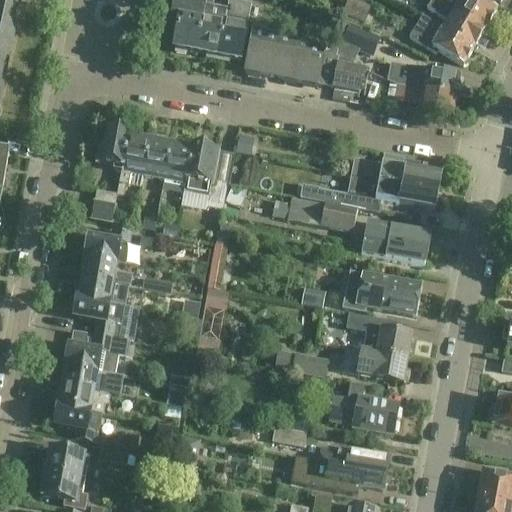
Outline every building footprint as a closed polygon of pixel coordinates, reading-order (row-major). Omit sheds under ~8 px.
[(0,0),(0,105),(22,0),(21,0),(0,0)] [(186,57),(187,54),(197,56),(206,8),(207,3),(207,0),(164,0),(163,3),(173,5),(172,15),(177,16),(174,34),(177,34),(173,52),(176,52),(176,55),(186,57)] [(475,50),(487,31),(456,12),(437,0),(435,0),(429,10),(450,23),(444,31),(475,50)] [(437,0),(456,12),(487,31),(497,14),(475,0),(437,0)] [(487,0),(501,8),(505,0),(487,0)] [(350,2),(344,17),(366,26),(372,11),(350,2)] [(197,56),(208,58),(207,61),(218,63),(219,60),(228,12),(214,10),(215,4),(207,3),(206,8),(197,56)] [(219,60),(218,63),(229,65),(230,62),(241,64),(252,7),(230,3),(228,12),(219,60)] [(321,18),(313,37),(326,42),(334,23),(321,18)] [(464,69),(475,50),(444,31),(424,18),(410,41),(438,57),(439,54),(464,69)] [(250,44),(244,74),(325,89),(332,91),(338,60),(340,53),(253,28),(250,44)] [(340,53),(338,60),(349,65),(355,52),(372,60),(380,40),(350,28),(342,45),(343,46),(340,53)] [(338,70),(340,63),(349,65),(338,60),(332,91),(360,97),(365,75),(338,70)] [(387,82),(399,88),(456,99),(460,81),(390,67),(387,82)] [(453,119),(456,99),(399,88),(396,104),(420,108),(419,112),(453,119)] [(129,136),(119,134),(120,132),(110,130),(110,132),(108,132),(105,149),(100,148),(97,164),(114,168),(113,173),(121,174),(129,140),(129,136)] [(248,156),(251,141),(237,138),(234,153),(248,156)] [(139,140),(139,142),(129,140),(121,174),(119,187),(126,188),(128,189),(131,176),(142,179),(150,142),(139,140)] [(171,149),(160,146),(161,144),(150,142),(142,179),(164,183),(171,149)] [(184,195),(186,187),(194,149),(182,147),(182,150),(171,149),(164,183),(162,194),(184,198),(184,195)] [(214,153),(212,153),(212,150),(203,148),(202,151),(194,149),(186,187),(184,195),(209,200),(211,187),(212,187),(213,184),(216,170),(211,169),(214,153)] [(0,206),(9,155),(0,153),(0,206)] [(378,185),(378,184),(439,196),(442,179),(402,172),(404,161),(383,158),(382,168),(354,163),(351,180),(357,181),(378,185)] [(378,184),(378,185),(357,181),(354,198),(381,203),(400,206),(399,207),(435,213),(439,196),(378,184)] [(222,216),(228,186),(213,184),(212,187),(211,187),(209,200),(206,213),(222,216)] [(119,187),(117,197),(117,198),(124,199),(126,188),(119,187)] [(227,205),(233,208),(240,193),(234,190),(227,205)] [(111,226),(117,198),(117,197),(97,193),(95,204),(109,207),(105,225),(111,226)] [(325,207),(358,213),(378,217),(381,203),(354,198),(341,195),(340,198),(327,196),(325,207)] [(354,236),(358,213),(325,207),(292,201),(291,207),(279,205),(276,221),(350,235),(354,236)] [(105,225),(109,207),(95,204),(92,222),(105,225)] [(350,235),(348,243),(387,251),(388,247),(427,255),(430,239),(381,230),(384,218),(378,217),(358,213),(354,236),(350,235)] [(143,232),(154,234),(157,221),(145,218),(143,232)] [(249,234),(221,228),(219,240),(247,245),(249,234)] [(164,229),(162,239),(174,241),(175,231),(164,229)] [(88,240),(85,260),(117,266),(119,255),(128,256),(131,237),(114,234),(112,244),(88,240)] [(154,242),(152,242),(143,240),(141,250),(152,252),(154,242)] [(346,256),(424,270),(427,255),(388,247),(387,251),(348,243),(346,256)] [(116,274),(117,266),(85,260),(83,270),(85,270),(83,279),(130,288),(132,277),(116,274)] [(213,266),(211,276),(224,278),(226,268),(213,266)] [(359,293),(418,304),(421,288),(362,276),(359,293)] [(79,289),(78,299),(110,305),(112,296),(128,299),(130,288),(83,279),(81,290),(79,289)] [(170,283),(144,280),(143,291),(168,294),(170,283)] [(366,310),(415,319),(418,304),(359,293),(347,290),(343,312),(365,316),(366,310)] [(219,313),(223,295),(208,292),(205,311),(219,313)] [(308,292),(305,308),(323,312),(326,295),(308,292)] [(110,305),(78,299),(74,320),(97,324),(95,338),(118,342),(122,319),(108,316),(110,305)] [(183,318),(199,321),(202,307),(186,304),(183,318)] [(371,326),(372,321),(351,317),(348,331),(366,334),(370,335),(371,326)] [(413,339),(382,333),(383,329),(371,326),(370,335),(366,334),(363,354),(408,362),(413,339)] [(327,347),(328,335),(318,333),(316,346),(327,347)] [(130,344),(118,342),(95,338),(92,353),(69,349),(65,368),(98,374),(112,377),(115,357),(127,359),(130,344)] [(200,340),(197,357),(198,358),(208,360),(211,360),(214,343),(200,340)] [(361,353),(356,378),(404,387),(408,362),(363,354),(361,353)] [(179,374),(192,377),(195,357),(183,355),(179,374)] [(319,381),(324,382),(327,364),(279,355),(275,373),(305,379),(319,381)] [(208,360),(198,358),(194,377),(205,379),(208,360)] [(511,362),(505,362),(503,375),(511,376),(511,362)] [(98,374),(65,368),(63,379),(65,379),(63,388),(111,397),(120,399),(123,379),(112,377),(98,374)] [(190,391),(192,379),(172,375),(170,388),(190,391)] [(302,391),(317,394),(319,382),(305,379),(302,391)] [(400,407),(370,401),(372,391),(351,387),(348,401),(334,398),(329,423),(352,428),(352,431),(394,439),(400,407)] [(111,397),(63,388),(61,399),(59,399),(57,408),(102,416),(104,417),(106,407),(109,408),(111,397)] [(167,408),(182,411),(185,391),(170,389),(167,408)] [(511,396),(499,395),(493,428),(511,431),(511,396)] [(77,433),(75,443),(97,447),(102,416),(57,408),(54,429),(77,433)] [(313,436),(315,423),(295,419),(293,432),(307,434),(313,436)] [(156,442),(163,443),(161,458),(173,461),(178,432),(159,428),(156,442)] [(273,443),(304,449),(307,434),(293,432),(275,429),(273,443)] [(200,445),(183,441),(177,468),(194,471),(200,445)] [(321,449),(319,464),(387,476),(390,459),(340,450),(339,452),(321,449)] [(127,465),(128,456),(103,451),(101,460),(127,465)] [(50,452),(47,463),(44,463),(42,474),(45,475),(85,482),(89,459),(50,452)] [(307,488),(358,497),(360,489),(384,493),(387,476),(319,464),(312,462),(307,488)] [(45,475),(42,474),(40,487),(43,487),(41,499),(65,503),(64,509),(81,511),(85,511),(88,497),(82,496),(82,494),(85,482),(45,475)] [(478,491),(476,502),(511,508),(511,482),(484,477),(482,490),(478,491)] [(362,511),(349,510),(348,511),(341,510),(340,511),(329,511),(332,501),(316,498),(313,511),(362,511)] [(511,511),(511,509),(511,508),(476,502),(474,511),(511,511)]
